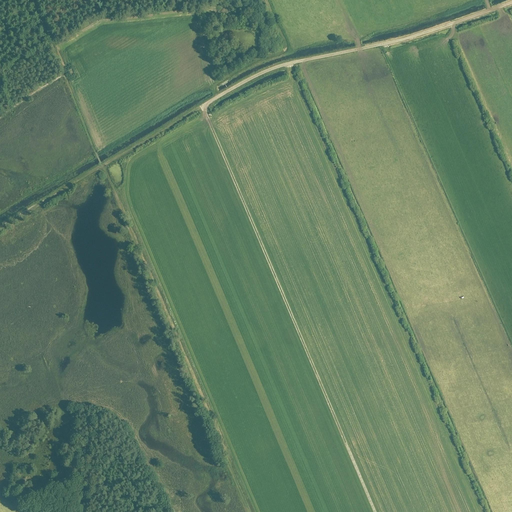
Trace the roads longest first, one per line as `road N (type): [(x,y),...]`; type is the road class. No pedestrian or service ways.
road 1 (track): [(374,511),(202,106)]
road 2 (track): [(249,511),(101,165)]
road 3 (track): [(202,106),(272,68),(391,43),(511,2)]
road 4 (track): [(218,96),(221,81),(285,52),(266,0)]
